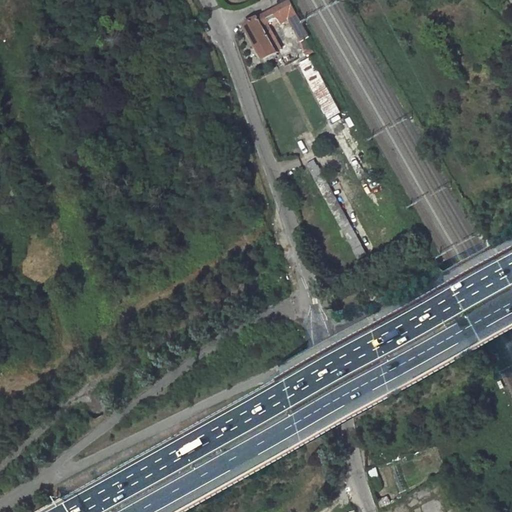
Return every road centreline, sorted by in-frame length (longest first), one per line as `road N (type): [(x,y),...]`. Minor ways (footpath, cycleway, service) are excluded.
road 1 (trunk): [(511,273),(82,511)]
road 2 (trunk): [(137,511),(511,303)]
road 3 (track): [(0,470),(83,392),(300,251)]
road 4 (unclassified): [(220,28),(314,300)]
road 5 (unclassified): [(371,511),(314,300)]
road 6 (track): [(153,511),(83,392)]
